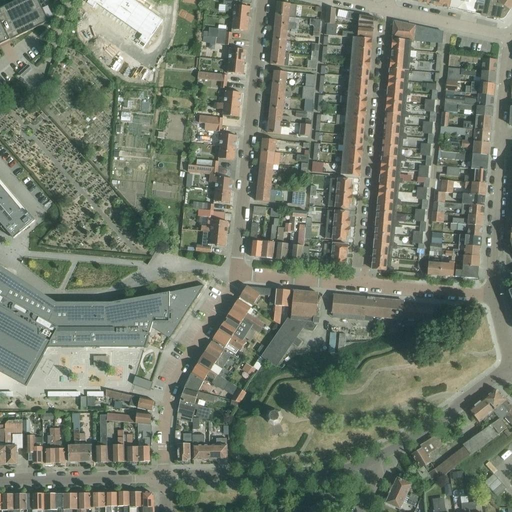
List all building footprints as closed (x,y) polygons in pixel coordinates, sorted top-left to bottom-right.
[(37,0),(18,0),(0,9),(0,46),(49,22),(48,20),(54,17),(52,12),(45,15),(37,0)] [(133,0),(88,0),(86,4),(93,9),(96,4),(141,36),(139,39),(132,33),(128,38),(136,44),(135,45),(143,50),(163,21),(133,0)] [(234,12),(234,19),(249,20),(250,8),(235,6),(235,4),(238,0),(230,0),(231,1),(225,0),(225,6),(226,7),(226,13),(232,13),(232,12),(234,12)] [(439,0),(438,7),(448,9),(450,0),(439,0)] [(450,0),(448,9),(481,16),(498,20),(499,20),(500,20),(502,19),(503,19),(504,18),(505,17),(509,10),(498,2),(497,3),(491,0),(483,0),(482,8),(476,7),(477,0),(450,0)] [(511,0),(491,0),(497,3),(498,2),(509,10),(511,6),(511,0)] [(277,3),(276,16),(289,17),(290,4),(277,3)] [(327,8),(326,24),(327,24),(335,25),(336,10),(327,8)] [(348,12),(347,19),(360,22),(359,27),(373,28),(374,18),(348,12)] [(276,16),(274,28),(287,30),(287,29),(298,30),(300,19),(289,17),(276,16)] [(249,20),(234,19),(232,31),(248,32),(249,20)] [(314,28),(313,32),(319,33),(320,20),(310,19),(310,26),(313,26),(314,28)] [(394,23),(392,40),(411,41),(413,42),(415,27),(394,23)] [(337,25),(335,25),(327,24),(326,36),(336,36),(337,25)] [(343,32),(342,37),(353,38),(357,38),(372,40),(373,28),(359,27),(353,27),(352,33),(343,32)] [(442,33),(415,27),(413,42),(438,44),(442,44),(442,33)] [(208,37),(216,38),(231,40),(232,34),(226,33),(227,30),(209,28),(208,37)] [(274,28),(273,41),(286,42),(287,30),(274,28)] [(231,40),(216,38),(216,45),(231,46),(231,40)] [(353,38),(352,45),(349,45),(349,48),(352,48),(371,50),(372,40),(357,38),(353,38)] [(392,40),(391,50),(392,50),(410,52),(413,52),(414,49),(410,49),(411,41),(392,40)] [(273,41),(272,53),(285,54),(286,42),(273,41)] [(370,60),(370,59),(371,50),(352,48),(351,55),(348,55),(348,58),(370,60)] [(230,49),(229,61),(245,63),(246,51),(230,49)] [(410,52),(392,50),(391,59),(390,59),(390,60),(412,62),(413,59),(410,59),(410,52)] [(290,54),(285,54),(272,53),(270,66),(283,67),(288,67),(290,54)] [(482,72),(496,73),(497,61),(483,60),(483,59),(449,56),(448,67),(460,68),(460,63),(482,65),(482,72)] [(317,57),(311,57),(311,62),(308,61),(307,69),(316,70),(317,57)] [(348,58),(348,60),(351,60),(350,68),(370,69),(370,60),(348,58)] [(390,60),(390,69),(390,70),(408,72),(409,64),(412,65),(412,62),(390,60)] [(245,63),(229,61),(227,73),(243,75),(245,63)] [(16,71),(23,78),(32,70),(28,65),(27,66),(25,63),(16,71)] [(368,79),(369,70),(370,70),(370,69),(350,68),(350,75),(347,74),(346,77),(349,77),(368,79)] [(481,84),(495,85),(496,73),(482,72),(448,69),(447,81),(460,82),(460,76),(463,76),(481,78),(481,84)] [(408,72),(390,70),(389,81),(408,83),(409,75),(412,75),(412,72),(408,72)] [(274,71),(273,84),(286,85),(286,79),(292,80),(293,73),(287,73),(274,71)] [(221,82),(227,83),(227,76),(198,73),(198,79),(221,82)] [(305,87),(314,88),(316,76),(306,75),(305,87)] [(367,89),(368,79),(349,77),(349,84),(346,84),(346,87),(367,89)] [(410,95),(410,92),(407,91),(408,83),(389,81),(388,92),(410,95)] [(446,83),(446,92),(448,92),(451,92),(457,93),(457,84),(448,83),(446,83)] [(273,84),(271,97),(284,98),(290,98),(290,93),(285,92),(286,85),(273,84)] [(495,85),(481,84),(480,89),(466,88),(465,94),(478,95),(480,95),(494,96),(495,85)] [(302,99),(313,101),(314,88),(303,87),(302,99)] [(367,99),(367,98),(367,89),(346,87),(345,90),(348,90),(348,97),(367,99)] [(226,92),(224,104),(240,106),(241,93),(226,92)] [(406,105),(407,97),(410,97),(410,95),(388,92),(387,103),(406,105)] [(446,92),(445,104),(493,109),(494,96),(480,95),(478,95),(478,100),(465,99),(451,97),(451,92),(448,92),(446,92)] [(271,97),(270,109),(283,110),(284,98),(271,97)] [(348,97),(347,104),(344,104),(344,107),(366,108),(367,99),(348,97)] [(217,110),(224,110),(223,117),(239,118),(240,106),(224,104),(218,103),(217,110)] [(408,116),(408,113),(405,113),(406,105),(387,103),(386,114),(408,116)] [(492,118),(493,109),(445,104),(444,112),(457,113),(458,110),(476,112),(476,116),(492,118)] [(344,107),(344,109),(347,110),(346,117),(365,118),(366,108),(344,107)] [(270,109),(269,122),(290,124),(290,118),(282,117),(283,110),(270,109)] [(404,127),(405,119),(408,119),(408,116),(386,114),(384,125),(404,127)] [(442,114),(440,128),(447,128),(448,128),(448,127),(448,119),(449,115),(442,114)] [(205,124),(222,126),(223,118),(200,116),(199,123),(205,124)] [(463,122),(463,130),(491,132),(492,118),(476,116),(475,123),(463,122)] [(364,128),(365,119),(365,118),(346,117),(345,124),(342,123),(342,126),(364,128)] [(289,129),(290,124),(269,122),(267,134),(280,135),(281,128),(289,129)] [(222,126),(205,124),(205,130),(221,132),(222,126)] [(311,126),(305,125),(300,124),(299,135),(310,136),(311,126)] [(384,125),(384,136),(406,138),(406,135),(403,135),(404,127),(384,125)] [(363,138),(364,128),(342,126),(342,129),(345,129),(344,136),(363,138)] [(474,137),(473,143),(490,144),(491,132),(463,130),(448,128),(447,128),(446,135),(474,137)] [(221,134),(220,147),(235,149),(237,136),(221,134)] [(344,136),(341,136),(341,139),(344,139),(343,146),(363,148),(363,147),(362,147),(363,138),(344,136)] [(402,149),(403,141),(406,141),(406,138),(384,136),(383,147),(402,149)] [(263,140),(262,152),(275,153),(276,141),(263,140)] [(473,150),(472,155),(488,157),(490,144),(473,143),(462,142),(447,140),(447,147),(459,148),(473,150)] [(362,157),(363,148),(343,146),(343,153),(340,153),(339,155),(362,157)] [(235,149),(220,147),(218,160),(234,161),(235,149)] [(382,158),(404,160),(405,157),(401,157),(402,149),(383,147),(382,158)] [(262,152),(260,165),(273,166),(279,166),(280,154),(275,153),(262,152)] [(439,152),(438,159),(448,160),(455,161),(470,162),(472,162),(471,170),(475,170),(487,171),(488,157),(472,155),(471,155),(448,153),(439,152)] [(298,162),(309,162),(310,154),(299,153),(298,162)] [(361,167),(361,158),(362,158),(362,157),(339,155),(339,158),(342,158),(342,166),(361,167)] [(380,169),(400,171),(401,162),(404,163),(404,160),(382,158),(380,169)] [(197,160),(197,166),(218,169),(219,162),(197,160)] [(260,165),(259,177),(272,178),(273,171),(278,172),(279,166),(273,166),(260,165)] [(361,167),(342,166),(339,165),(338,168),(341,168),(341,176),(360,177),(361,167)] [(216,184),(215,190),(231,192),(232,180),(221,178),(220,178),(217,178),(218,169),(197,166),(189,166),(188,172),(211,175),(210,181),(212,183),(216,184)] [(446,175),(448,176),(459,177),(459,169),(447,168),(446,175)] [(380,169),(379,180),(402,182),(403,179),(399,179),(400,171),(380,169)] [(465,183),(472,184),(486,185),(487,171),(475,170),(474,178),(467,177),(465,177),(464,183),(465,183)] [(259,177),(258,189),(276,191),(277,185),(271,184),(272,178),(259,177)] [(330,180),(329,193),(352,196),(353,187),(351,187),(352,181),(330,179),(330,180)] [(379,180),(378,191),(398,193),(399,184),(402,185),(402,182),(379,180)] [(455,180),(455,189),(463,189),(464,180),(455,180)] [(442,181),(441,193),(443,193),(446,194),(452,194),(453,182),(442,181)] [(472,190),(471,196),(485,197),(486,185),(472,184),(465,183),(465,189),(472,190)] [(22,232),(35,221),(19,202),(16,205),(0,185),(0,223),(10,236),(11,236),(13,238),(21,231),(22,232)] [(258,189),(256,202),(269,203),(275,204),(276,197),(276,191),(258,189)] [(231,192),(215,190),(214,202),(230,204),(231,192)] [(378,191),(377,202),(400,204),(401,201),(397,201),(398,193),(378,191)] [(445,203),(446,194),(443,193),(441,193),(435,192),(434,202),(445,203)] [(305,194),(299,193),(299,196),(293,196),(293,202),(304,203),(305,194)] [(329,193),(328,207),(349,209),(349,204),(351,204),(352,196),(329,193)] [(461,205),(484,207),(485,197),(471,196),(457,195),(453,194),(453,199),(457,199),(462,200),(461,205)] [(376,213),(396,214),(397,206),(400,206),(400,204),(377,202),(376,213)] [(445,203),(434,202),(433,212),(442,213),(443,208),(462,210),(462,213),(460,213),(460,215),(469,216),(483,217),(484,207),(461,205),(445,203)] [(188,209),(198,210),(213,212),(214,205),(189,203),(188,209)] [(254,207),(253,216),(265,217),(266,208),(254,207)] [(200,232),(210,233),(226,235),(228,222),(212,221),(213,212),(198,210),(198,217),(199,217),(198,224),(199,226),(201,227),(200,232)] [(297,218),(306,218),(307,213),(293,211),(293,218),(292,219),(293,219),(291,232),(295,232),(297,218)] [(327,212),(326,225),(349,227),(350,218),(348,218),(348,213),(327,211),(327,212)] [(444,213),(442,213),(433,212),(432,222),(443,223),(444,213)] [(376,213),(375,223),(375,224),(398,226),(399,223),(395,222),(396,214),(376,213)] [(414,223),(413,213),(401,213),(401,223),(414,223)] [(483,217),(469,216),(469,221),(453,219),(452,224),(482,227),(483,217)] [(277,244),(278,228),(279,220),(274,219),(274,226),(272,226),(272,231),(271,231),(270,241),(272,241),(272,243),(263,242),(261,258),(273,259),(274,244),(277,244)] [(291,233),(291,232),(293,219),(292,219),(289,219),(288,224),(285,224),(284,233),(291,233)] [(251,257),(261,258),(263,242),(256,242),(258,224),(251,223),(250,242),(252,242),(251,257)] [(375,224),(374,234),(374,235),(394,236),(395,228),(398,228),(398,226),(375,224)] [(468,236),(481,238),(482,227),(452,224),(451,224),(450,228),(458,229),(458,231),(468,232),(468,236)] [(305,229),(305,226),(300,225),(298,246),(292,246),(291,261),(302,262),(303,257),(303,252),(304,247),(304,239),(305,229)] [(326,225),(325,239),(346,241),(347,236),(348,236),(349,227),(326,225)] [(288,244),(282,244),(284,228),(278,228),(277,244),(275,260),(287,261),(288,244)] [(226,235),(210,233),(209,245),(225,247),(226,235)] [(433,234),(432,244),(442,244),(442,234),(433,234)] [(374,235),(373,246),(396,248),(397,245),(394,244),(394,236),(374,235)] [(460,236),(459,246),(465,246),(480,248),(481,238),(468,236),(460,236)] [(324,254),(347,256),(348,246),(328,244),(327,252),(324,251),(324,254)] [(438,256),(445,256),(445,251),(441,251),(442,244),(432,244),(431,244),(430,252),(438,253),(438,256)] [(373,246),(372,258),(391,259),(392,250),(396,250),(396,248),(373,246)] [(457,256),(480,258),(480,248),(465,246),(464,251),(453,250),(453,252),(452,252),(457,256)] [(463,261),(463,266),(479,268),(480,258),(457,256),(452,252),(453,252),(445,251),(445,256),(452,257),(455,257),(457,258),(457,261),(463,261)] [(347,256),(324,254),(324,257),(327,257),(326,265),(346,267),(347,256)] [(391,268),(391,259),(372,258),(371,269),(393,271),(394,268),(391,268)] [(428,275),(440,276),(441,265),(434,264),(434,262),(429,261),(429,264),(428,275)] [(441,265),(440,276),(448,277),(453,278),(454,266),(454,263),(449,262),(449,265),(448,265),(441,265)] [(479,268),(463,266),(456,266),(455,278),(478,280),(479,268)] [(82,303),(48,303),(18,281),(18,278),(17,278),(0,267),(0,372),(26,387),(48,348),(145,348),(151,328),(170,339),(204,286),(169,293),(111,305),(82,303)] [(269,306),(276,306),(277,290),(249,287),(248,289),(246,287),(240,297),(253,305),(259,295),(270,296),(269,306)] [(277,290),(276,306),(274,321),(281,326),(282,307),(288,307),(290,292),(277,290)] [(313,332),(318,325),(319,325),(319,319),(316,319),(318,294),(294,292),(292,320),(289,320),(262,358),(276,368),(282,359),(292,344),(298,348),(303,342),(297,338),(303,328),(308,331),(313,332)] [(403,318),(432,321),(433,310),(404,307),(404,302),(334,295),(332,314),(403,320),(403,318)] [(251,308),(239,300),(232,310),(262,329),(264,324),(247,313),(251,308)] [(242,339),(250,327),(259,333),(262,329),(232,310),(226,320),(227,321),(226,322),(225,322),(219,331),(243,347),(246,342),(242,339)] [(243,347),(219,331),(213,340),(225,348),(228,344),(240,352),(243,347)] [(205,353),(198,363),(206,368),(210,371),(212,368),(214,365),(219,368),(222,370),(223,368),(225,365),(230,357),(223,353),(224,350),(212,342),(205,353)] [(191,374),(185,389),(198,392),(203,382),(206,377),(213,381),(211,384),(223,391),(224,390),(234,396),(231,402),(239,404),(240,404),(246,394),(240,390),(210,371),(206,368),(198,363),(195,368),(191,374)] [(132,385),(150,391),(152,383),(135,377),(132,385)] [(198,392),(185,389),(180,401),(195,405),(197,398),(214,402),(216,397),(198,392)] [(131,397),(105,391),(106,398),(130,403),(129,407),(138,409),(152,412),(154,401),(147,400),(140,399),(131,397)] [(511,426),(511,407),(498,392),(494,391),(484,399),(501,421),(504,418),(511,426)] [(484,399),(470,410),(480,422),(483,420),(489,426),(496,437),(507,429),(501,421),(484,399)] [(179,405),(177,413),(192,417),(193,418),(195,410),(195,409),(198,410),(196,417),(208,420),(210,409),(200,406),(195,405),(180,401),(179,405)] [(277,425),(281,418),(279,412),(274,409),(267,411),(264,416),(265,423),(271,426),(277,425)] [(136,424),(139,425),(150,426),(151,421),(152,422),(153,416),(151,416),(151,415),(137,413),(137,418),(108,414),(107,421),(136,424)] [(192,417),(177,413),(176,419),(192,424),(192,417)] [(108,462),(107,414),(100,414),(101,447),(96,447),(96,463),(108,462)] [(6,429),(6,448),(7,465),(18,465),(17,449),(23,449),(23,434),(22,421),(9,421),(6,426),(6,429)] [(145,448),(138,448),(139,462),(150,462),(150,448),(152,448),(152,426),(150,426),(139,425),(139,433),(143,433),(143,440),(145,440),(145,448)] [(463,445),(464,447),(471,456),(488,444),(496,437),(489,426),(463,445)] [(46,450),(46,464),(56,464),(55,429),(50,429),(50,436),(48,436),(48,444),(51,444),(52,450),(46,450)] [(60,441),(59,429),(55,429),(56,464),(66,464),(65,444),(62,444),(62,441),(60,441)] [(75,446),(69,447),(70,463),(81,463),(81,446),(80,434),(80,430),(74,430),(74,441),(75,441),(75,446)] [(113,446),(113,462),(125,462),(124,431),(118,432),(119,446),(113,446)] [(175,432),(175,443),(175,446),(179,446),(179,462),(188,462),(187,460),(190,460),(190,446),(189,446),(181,446),(181,432),(175,432)] [(439,433),(430,439),(436,449),(446,443),(439,433)] [(80,434),(81,446),(81,463),(92,462),(92,446),(86,446),(86,434),(80,434)] [(139,462),(138,448),(133,448),(132,436),(127,436),(128,463),(139,462)] [(210,461),(210,446),(205,446),(205,436),(193,436),(194,462),(210,461)] [(35,437),(27,437),(27,454),(29,454),(30,462),(34,461),(34,464),(43,464),(42,448),(35,449),(35,437)] [(422,449),(412,455),(421,468),(417,470),(424,482),(430,478),(432,481),(439,476),(435,469),(428,474),(423,467),(431,462),(426,455),(436,449),(430,439),(420,446),(422,449)] [(217,446),(210,446),(210,461),(227,461),(227,440),(217,440),(217,446)] [(454,454),(461,463),(471,456),(464,447),(454,454)] [(434,468),(435,469),(439,476),(441,478),(461,463),(454,454),(434,468)] [(397,479),(391,491),(405,497),(410,485),(397,479)] [(405,497),(391,491),(386,503),(399,509),(405,497)] [(129,493),(117,494),(118,507),(124,507),(124,511),(129,511),(129,508),(129,493)] [(141,511),(141,493),(129,493),(129,508),(129,511),(141,511)] [(151,493),(141,493),(141,511),(153,511),(153,495),(151,493)] [(63,495),(62,511),(69,511),(69,510),(77,510),(77,494),(63,495)] [(91,494),(77,494),(77,510),(77,511),(86,511),(86,510),(91,510),(91,494)] [(106,494),(91,494),(91,510),(92,510),(91,511),(99,511),(99,508),(105,508),(106,494)] [(117,494),(106,494),(105,508),(105,511),(110,511),(111,507),(118,507),(117,494)] [(419,497),(411,494),(409,499),(416,502),(416,503),(418,504),(420,499),(418,498),(419,497)] [(8,511),(13,511),(14,495),(1,495),(1,510),(8,510),(8,511)] [(20,511),(20,510),(27,510),(26,495),(14,495),(13,511),(20,511)] [(44,511),(44,495),(26,495),(27,510),(32,510),(32,511),(44,511)] [(62,511),(63,495),(44,495),(44,511),(62,511)] [(444,501),(438,502),(438,498),(432,499),(433,510),(432,510),(432,511),(446,511),(446,508),(445,508),(444,501)] [(416,503),(416,502),(409,499),(406,504),(414,507),(416,503)] [(477,502),(468,503),(469,511),(475,511),(475,506),(477,506),(477,502)]
